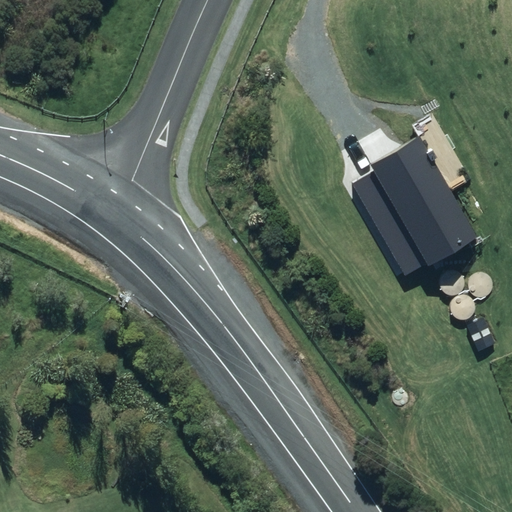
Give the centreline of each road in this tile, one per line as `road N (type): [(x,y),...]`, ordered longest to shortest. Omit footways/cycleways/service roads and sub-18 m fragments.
road 1 (secondary): [(119,221),(166,260),(239,346),(356,511)]
road 2 (residential): [(119,221),(211,0)]
road 3 (secondary): [(0,156),(75,190),(119,221)]
